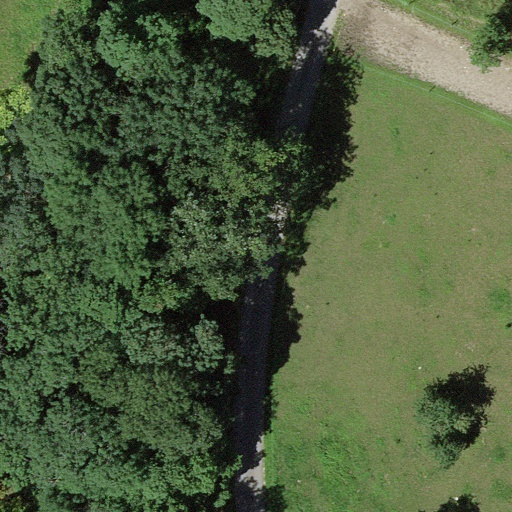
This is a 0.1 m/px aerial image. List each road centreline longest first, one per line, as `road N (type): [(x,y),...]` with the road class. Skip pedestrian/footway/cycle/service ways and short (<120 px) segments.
road 1 (track): [(253,511),(254,372),(273,186),(325,0)]
road 2 (track): [(0,200),(115,0)]
